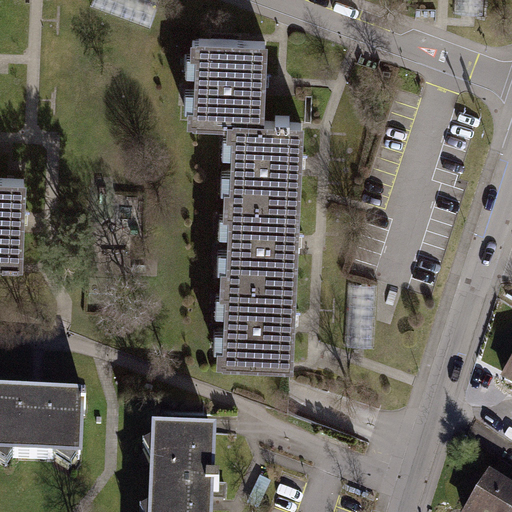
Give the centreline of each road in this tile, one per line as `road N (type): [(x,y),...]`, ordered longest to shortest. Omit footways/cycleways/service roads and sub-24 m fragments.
road 1 (residential): [(406,511),(511,182)]
road 2 (residential): [(511,84),(288,0)]
